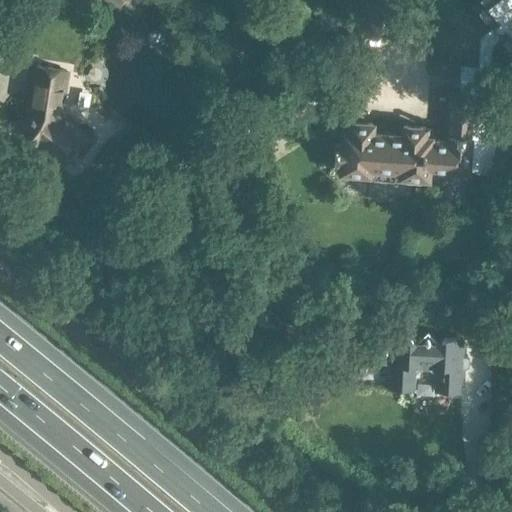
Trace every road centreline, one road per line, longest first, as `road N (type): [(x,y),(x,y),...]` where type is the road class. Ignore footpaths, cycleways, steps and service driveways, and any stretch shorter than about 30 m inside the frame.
road 1 (motorway): [(219,511),(0,330)]
road 2 (motorway): [(0,398),(135,511)]
road 3 (residential): [(98,345),(0,260)]
